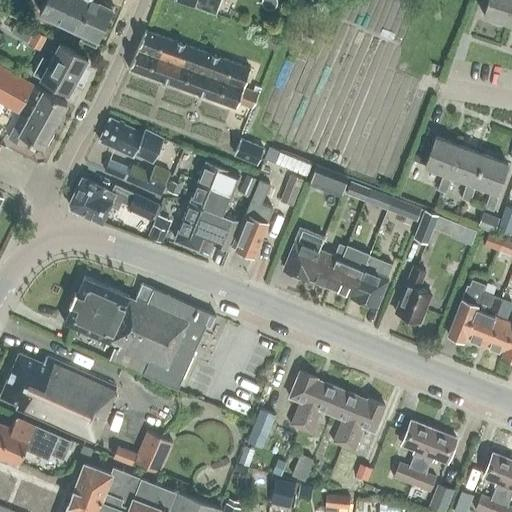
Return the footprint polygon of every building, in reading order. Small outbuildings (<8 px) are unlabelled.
[(44,0),(39,12),(84,33),(81,39),(95,45),(113,5),(101,0),(44,0)] [(176,0),(194,6),(194,7),(195,7),(195,6),(215,13),(220,0),(176,0)] [(511,9),(511,0),(488,0),(483,15),(508,23),(511,9)] [(46,37),(33,30),(26,43),(38,50),(46,37)] [(145,30),(128,69),(236,108),(250,68),(145,30)] [(68,93),(87,58),(59,43),(40,78),(68,93)] [(43,90),(33,84),(0,65),(0,101),(18,111),(29,92),(39,97),(43,90)] [(252,108),(261,88),(255,86),(253,91),(243,88),(238,102),(252,108)] [(42,147),(67,103),(43,90),(39,97),(27,119),(21,115),(9,138),(24,146),(28,139),(42,147)] [(152,161),(162,138),(145,130),(143,133),(109,118),(99,141),(133,156),(135,153),(152,161)] [(449,175),(460,146),(435,137),(425,166),(444,173),(437,190),(446,193),(452,176),(449,175)] [(234,156),(256,165),(264,147),(241,138),(234,156)] [(472,183),(483,154),(460,146),(449,175),(452,176),(467,181),(461,198),(470,202),(476,185),(472,183)] [(307,176),(312,165),(279,151),(274,162),(307,176)] [(497,191),(507,163),(483,154),(472,183),(476,185),(491,190),(485,207),(493,210),(500,192),(497,191)] [(198,182),(232,195),(240,175),(206,161),(198,182)] [(151,172),(132,164),(126,179),(160,194),(170,172),(154,165),(151,172)] [(315,167),(308,185),(334,195),(341,177),(315,167)] [(255,177),(245,173),(238,190),(248,194),(255,177)] [(302,179),(289,173),(279,200),(291,205),(302,179)] [(113,183),(110,190),(82,177),(69,204),(70,208),(102,223),(110,207),(116,210),(120,202),(128,205),(126,209),(149,220),(157,203),(113,183)] [(259,179),(231,246),(236,248),(238,249),(240,254),(246,256),(251,254),(253,255),(273,207),(262,203),(270,183),(259,179)] [(167,189),(176,193),(180,184),(171,180),(167,189)] [(368,188),(349,180),(344,193),(363,201),(368,188)] [(224,214),(232,195),(198,182),(190,201),(224,214)] [(392,197),(369,188),(364,202),(387,210),(392,197)] [(439,191),(433,188),(430,194),(436,197),(439,191)] [(392,197),(387,209),(403,216),(408,203),(392,197)] [(224,215),(224,214),(190,201),(175,240),(209,254),(213,244),(227,249),(239,220),(224,215)] [(511,226),(511,207),(504,205),(496,229),(510,233),(511,226)] [(437,215),(422,209),(412,238),(426,244),(437,215)] [(498,217),(481,211),(475,226),(492,233),(498,217)] [(456,221),(452,232),(451,234),(470,242),(475,228),(456,221)] [(152,228),(149,236),(161,240),(166,228),(154,224),(152,228)] [(324,238),(300,228),(284,268),(307,277),(319,249),(324,238)] [(499,250),(504,238),(487,231),(482,244),(499,250)] [(511,240),(504,238),(499,250),(511,255),(511,240)] [(330,286),(346,247),(339,244),(334,255),(319,249),(307,277),(330,286)] [(354,250),(346,247),(330,286),(353,296),(368,256),(354,250)] [(383,260),(383,261),(368,256),(353,296),(376,305),(387,277),(392,264),(383,260)] [(419,322),(431,293),(419,288),(425,271),(413,266),(406,283),(408,284),(396,313),(419,322)] [(132,304),(135,299),(84,277),(77,294),(74,293),(70,304),(72,305),(65,321),(109,341),(110,340),(122,312),(135,318),(140,307),(132,304)] [(464,338),(476,308),(477,305),(483,291),(485,285),(472,280),(470,286),(467,285),(447,334),(463,340),(464,338)] [(216,316),(142,283),(135,299),(132,304),(140,307),(135,318),(122,312),(110,340),(120,344),(117,350),(114,348),(109,359),(177,390),(206,326),(210,328),(216,316)] [(502,298),(483,291),(477,305),(476,308),(464,338),(483,345),(502,298)] [(505,313),(509,302),(502,298),(483,345),(502,353),(511,327),(511,322),(500,318),(502,312),(505,313)] [(511,360),(511,327),(502,353),(501,356),(511,360)] [(92,441),(116,387),(46,356),(43,363),(19,352),(0,395),(0,396),(17,404),(15,408),(92,441)] [(302,428),(321,380),(316,379),(317,378),(300,371),(289,397),(301,401),(291,423),(302,428)] [(332,414),(342,389),(321,380),(302,428),(311,432),(320,409),(332,414)] [(344,445),(363,398),(342,389),(332,414),(343,419),(334,441),(344,445)] [(374,431),(385,405),(368,398),(367,399),(363,398),(344,445),(354,449),(363,427),(374,431)] [(262,445),(275,414),(261,408),(247,439),(262,445)] [(63,458),(70,441),(57,435),(16,417),(12,427),(0,422),(0,455),(18,464),(25,448),(48,458),(50,452),(63,458)] [(412,483),(434,428),(411,420),(402,444),(414,449),(412,453),(414,454),(409,467),(399,463),(394,476),(412,483)] [(446,462),(456,437),(434,428),(412,483),(429,490),(435,477),(425,473),(430,461),(432,461),(434,457),(446,462)] [(132,462),(158,473),(172,441),(145,429),(135,452),(116,445),(111,457),(130,465),(132,462)] [(248,466),(254,450),(244,445),(238,462),(248,466)] [(485,511),(495,511),(511,469),(511,459),(493,452),(483,476),(495,481),(494,486),(496,487),(491,499),(481,495),(476,508),(485,511)] [(299,453),(290,475),(303,481),(312,459),(299,453)] [(280,473),(285,461),(277,458),(273,470),(280,473)] [(168,511),(177,491),(113,467),(111,473),(84,463),(64,511),(168,511)] [(359,463),(354,476),(356,477),(366,481),(371,468),(361,464),(359,463)] [(511,469),(495,511),(511,511),(511,507),(507,506),(511,493),(511,469)] [(275,479),(272,492),(292,497),(295,484),(275,479)] [(443,511),(445,511),(454,489),(438,482),(428,506),(443,511)] [(219,511),(221,508),(178,490),(169,511),(219,511)] [(465,511),(472,495),(460,490),(452,510),(458,511),(465,511)] [(324,493),(323,507),(335,508),(348,509),(349,496),(324,493)] [(238,511),(240,508),(225,502),(220,511),(238,511)]
